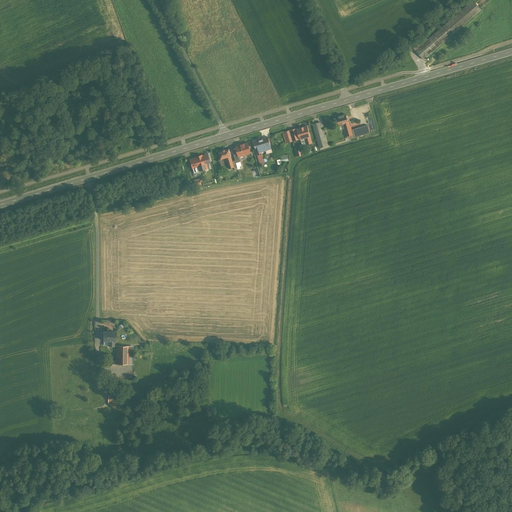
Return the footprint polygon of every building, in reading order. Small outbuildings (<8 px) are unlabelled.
[(427,40),(425,37),(413,48),(423,59),(428,55),(481,9),(473,0),(427,40)] [(339,126),(344,124),(348,123),(346,114),(336,117),(339,126)] [(320,122),(312,124),(313,126),(319,148),(327,146),(321,126),(320,122)] [(368,125),(350,130),(348,123),(344,124),(347,136),(348,139),(370,132),(368,125)] [(307,125),(296,128),(299,139),(305,138),(310,136),(307,125)] [(268,137),(263,138),(253,141),(260,164),(260,163),(260,164),(265,162),(261,151),(265,150),(266,153),(270,152),(272,151),(268,137)] [(248,143),(236,146),(238,153),(238,156),(239,156),(246,154),(251,153),(250,153),(250,152),(248,143)] [(228,148),(219,151),(219,152),(217,152),(219,160),(226,158),(231,156),(228,148)] [(206,155),(190,159),(192,168),(196,167),(198,171),(207,168),(206,165),(207,163),(209,163),(206,155)] [(231,156),(226,158),(229,169),(234,167),(231,156)] [(201,178),(193,180),(195,186),(201,184),(200,182),(201,181),(201,178)] [(115,331),(103,331),(103,340),(109,340),(109,346),(114,346),(114,340),(115,340),(115,331)] [(128,346),(117,345),(116,364),(128,364),(128,346)]
